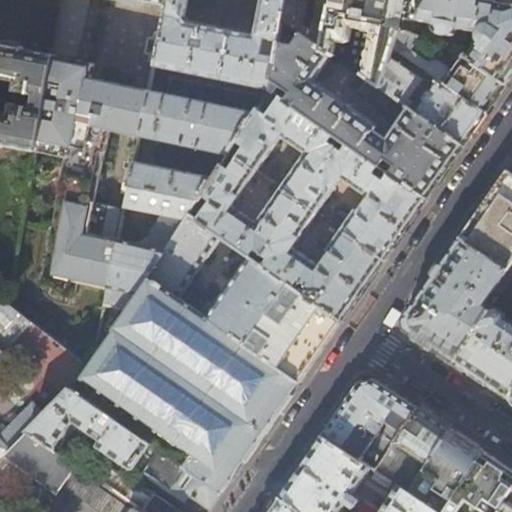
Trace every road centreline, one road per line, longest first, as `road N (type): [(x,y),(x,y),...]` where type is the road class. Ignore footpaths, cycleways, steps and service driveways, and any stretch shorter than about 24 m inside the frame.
road 1 (residential): [(511,115),(359,335)]
road 2 (residential): [(359,335),(240,511)]
road 3 (residential): [(511,435),(359,335)]
